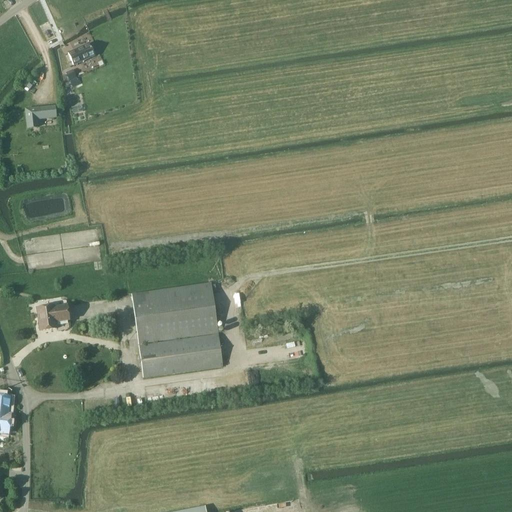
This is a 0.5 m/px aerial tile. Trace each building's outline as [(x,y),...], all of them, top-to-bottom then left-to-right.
[(95,56),(89,43),(73,50),(68,53),(73,66),(95,56)] [(72,70),(66,73),(70,81),(73,80),(76,78),(72,70)] [(53,107),(26,110),(28,128),(38,127),(37,119),(55,117),(53,107)] [(138,345),(218,334),(212,291),(216,291),(215,285),(211,285),(211,283),(131,294),(138,345)] [(53,306),(37,308),(41,331),(57,329),(56,322),(69,320),(67,306),(54,308),(53,306)] [(218,334),(138,346),(143,378),(222,366),(218,334)] [(306,353),(304,342),(282,346),(284,357),(306,353)] [(0,434),(8,435),(11,414),(9,414),(10,399),(11,398),(7,397),(0,396),(0,434)]
